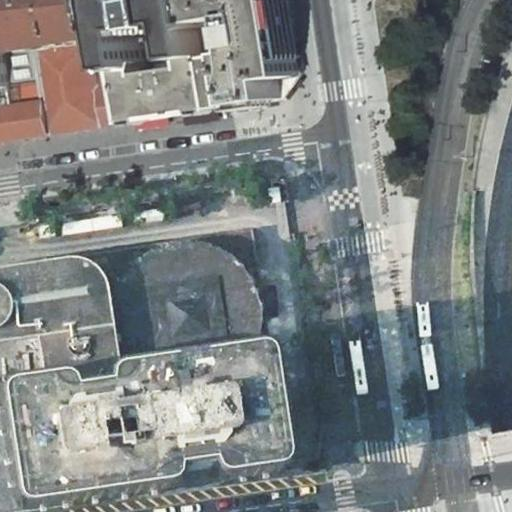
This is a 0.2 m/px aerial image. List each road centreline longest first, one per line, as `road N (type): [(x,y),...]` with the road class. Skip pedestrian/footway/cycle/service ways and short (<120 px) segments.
road 1 (secondary): [(352,0),(354,127),(412,511)]
road 2 (unclassified): [(478,0),(463,37),(428,232),(425,315),(446,450)]
road 3 (unclassified): [(338,138),(388,487)]
road 4 (residential): [(338,138),(0,186)]
road 5 (primary): [(511,378),(504,302),(511,205)]
road 6 (secondary): [(226,511),(388,487)]
road 7 (residential): [(317,0),(338,138)]
road 8 (secondary): [(388,487),(511,475)]
